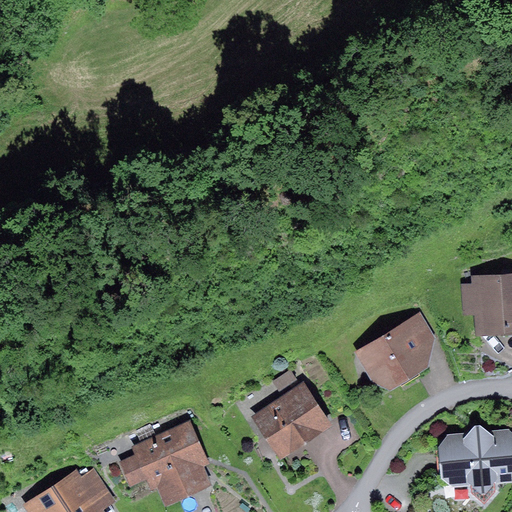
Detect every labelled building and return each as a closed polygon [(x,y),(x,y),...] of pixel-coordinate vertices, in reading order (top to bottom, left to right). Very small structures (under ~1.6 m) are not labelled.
[(473,284),(462,284),(463,314),(475,314),(477,335),(511,332),(511,272),(472,275),(473,284)] [(421,312),(354,351),(373,382),(392,391),(429,367),(435,338),(421,312)] [(290,370),(273,381),(281,393),(298,382),(290,370)] [(304,382),(253,416),(281,459),(332,425),(304,382)] [(135,454),(118,462),(131,489),(147,481),(151,490),(159,487),(167,504),(212,484),(204,465),(210,462),(191,420),(131,446),(135,454)] [(467,433),(448,434),(439,446),(441,478),(452,487),(471,487),(471,496),(486,509),(500,492),(500,482),(511,481),(511,431),(510,429),(489,431),(481,424),(475,425),(467,433)] [(150,425),(137,431),(141,440),(154,434),(150,425)] [(77,468),(22,504),(27,511),(105,511),(103,509),(116,501),(94,467),(82,475),(77,468)]
